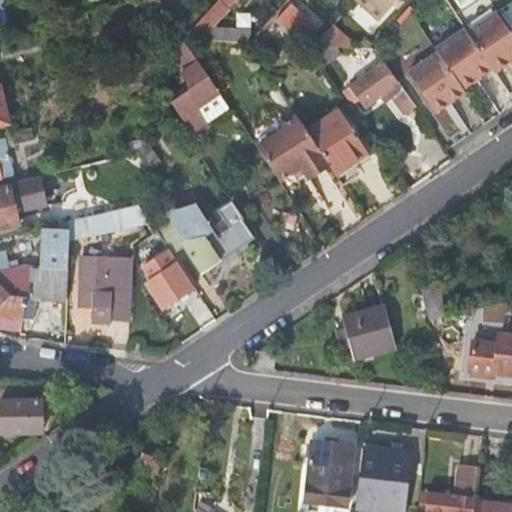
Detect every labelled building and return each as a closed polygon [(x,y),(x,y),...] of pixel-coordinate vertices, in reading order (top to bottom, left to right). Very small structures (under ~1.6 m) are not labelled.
[(208,19),(223,2),(220,0),(216,0),(203,15),(208,19)] [(394,0),(353,0),(343,12),(370,36),(374,31),(382,23),(377,19),(394,0)] [(296,15),(286,7),(274,22),(284,30),(296,15)] [(467,34),(493,71),(496,74),(511,62),(511,36),(496,14),(467,34)] [(315,28),(301,17),(292,29),(306,40),(315,28)] [(382,23),(374,31),(384,40),(395,28),(385,19),(382,23)] [(312,46),(328,47),(342,33),(332,23),(312,46)] [(215,29),(214,40),(247,42),(248,40),(248,31),(215,29)] [(467,34),(465,30),(436,51),(439,55),(464,91),(493,71),(467,34)] [(195,133),(209,124),(230,109),(228,105),(183,38),(181,39),(176,53),(187,68),(180,72),(190,86),(171,98),(181,115),(184,115),(195,133)] [(333,57),(333,47),(328,47),(312,46),(323,62),(333,57)] [(467,95),(464,91),(439,55),(409,75),(438,115),(467,95)] [(416,107),(405,92),(393,73),(385,63),(353,85),(366,104),(382,93),(389,103),(393,100),(403,115),(416,107)] [(338,109),(306,130),(330,167),(335,174),(368,152),(338,109)] [(310,180),(330,167),(306,130),(295,115),(280,126),(282,130),(256,147),(280,182),(293,173),(302,167),(310,180)] [(33,138),(30,128),(13,132),(15,142),(33,138)] [(4,138),(0,138),(0,173),(12,171),(4,138)] [(122,143),(125,155),(135,153),(137,151),(138,146),(142,138),(122,143)] [(146,142),(138,146),(137,151),(150,171),(160,164),(146,142)] [(372,159),(368,152),(335,174),(340,182),(372,159)] [(302,186),(310,180),(302,167),(293,173),(302,186)] [(0,227),(18,223),(9,186),(0,188),(0,227)] [(168,225),(157,233),(171,254),(184,246),(202,273),(255,236),(231,200),(218,209),(230,226),(220,234),(197,201),(178,215),(176,213),(165,220),(168,225)] [(68,233),(113,223),(113,210),(68,220),(68,230),(68,233)] [(26,253),(25,263),(33,266),(67,267),(68,233),(68,230),(42,230),(41,253),(26,253)] [(174,263),(165,251),(143,266),(169,303),(186,291),(168,267),(174,263)] [(91,323),(110,324),(110,320),(110,305),(108,305),(109,256),(80,255),(78,303),(92,303),(91,323)] [(133,258),(112,257),(110,305),(110,320),(130,320),(133,258)] [(32,296),(66,297),(67,267),(33,266),(32,284),(32,296)] [(7,269),(0,271),(0,314),(23,316),(24,295),(32,296),(32,284),(13,276),(7,269)] [(433,278),(417,282),(426,319),(442,315),(433,278)] [(344,320),(347,331),(338,333),(342,352),(352,350),(355,361),(396,350),(386,309),(344,320)] [(511,334),(500,333),(495,372),(511,373),(511,334)] [(470,338),(467,368),(492,371),(496,341),(470,338)] [(258,352),(256,366),(275,369),(277,353),(258,352)] [(0,431),(38,434),(38,403),(0,401),(0,431)] [(351,446),(310,441),(302,504),(344,509),(351,446)] [(366,446),(363,446),(355,507),(402,511),(407,465),(365,460),(366,446)] [(409,450),(366,446),(365,460),(407,465),(409,450)] [(148,490),(160,460),(141,453),(129,482),(148,490)] [(471,511),(473,502),(474,494),(477,468),(457,465),(454,494),(425,491),(422,511),(471,511)] [(422,511),(425,491),(416,490),(412,511),(422,511)] [(511,498),(474,494),(473,502),(511,505),(511,498)] [(511,511),(511,505),(473,502),(471,511),(511,511)]
